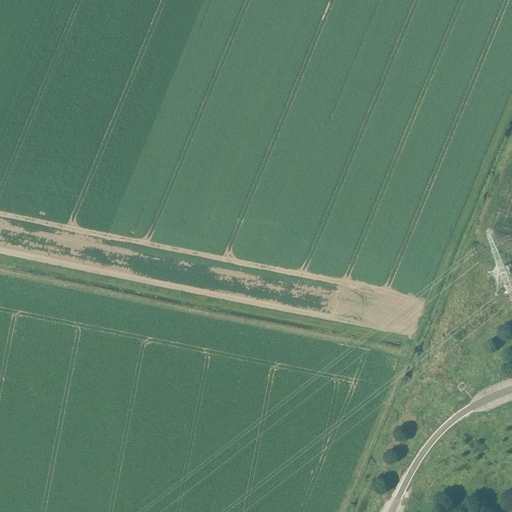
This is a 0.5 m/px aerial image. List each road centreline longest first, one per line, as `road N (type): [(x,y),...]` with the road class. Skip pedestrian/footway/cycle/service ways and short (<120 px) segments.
road 1 (track): [(341,511),(511,104)]
road 2 (track): [(413,341),(0,258)]
road 3 (track): [(0,273),(407,354)]
road 4 (track): [(511,248),(478,235),(511,153)]
